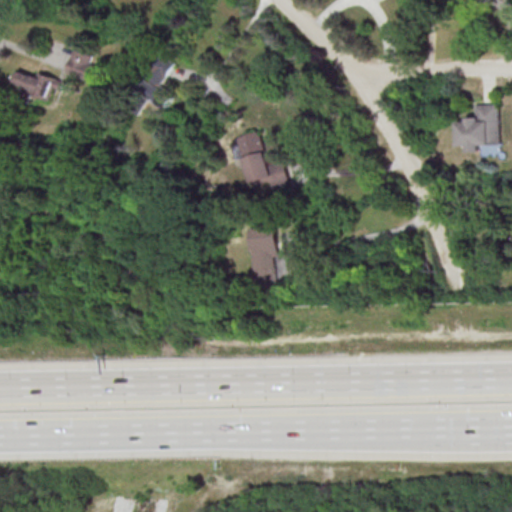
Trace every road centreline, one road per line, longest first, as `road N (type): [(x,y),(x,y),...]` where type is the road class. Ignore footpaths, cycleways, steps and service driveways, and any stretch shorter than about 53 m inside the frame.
road 1 (motorway): [(511,377),(0,387)]
road 2 (motorway): [(0,434),(467,431)]
road 3 (residential): [(460,292),(384,115),(358,77),(280,0)]
road 4 (residential): [(511,67),(358,77)]
